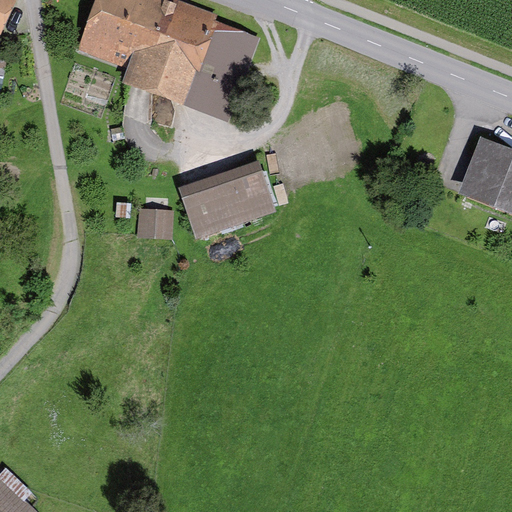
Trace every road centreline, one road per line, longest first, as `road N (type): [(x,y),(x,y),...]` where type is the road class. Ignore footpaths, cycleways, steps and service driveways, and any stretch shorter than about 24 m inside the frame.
road 1 (unclassified): [(32,0),(73,255),(60,300),(0,373)]
road 2 (secondary): [(264,0),(511,96)]
